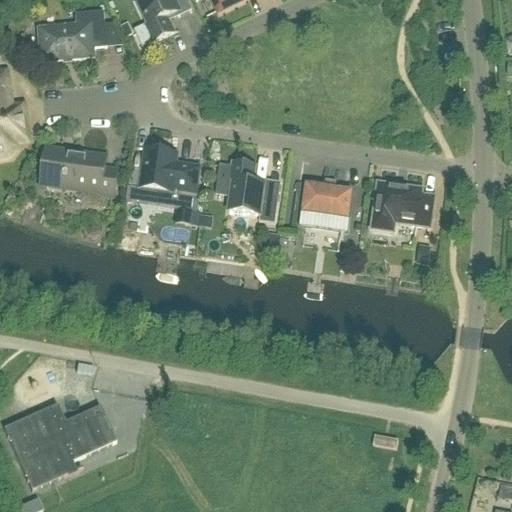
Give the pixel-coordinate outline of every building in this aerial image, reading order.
[(154,45),(154,47),(175,37),(168,22),(177,18),(179,21),(192,15),(185,0),(138,0),(135,2),(149,29),(136,35),(143,50),(154,45)] [(213,0),(221,15),(248,2),(246,0),(213,0)] [(40,34),(43,66),(95,62),(94,53),(108,52),(105,16),(76,18),(77,31),(40,34)] [(129,27),(121,31),(127,42),(134,38),(129,27)] [(0,161),(11,160),(17,152),(16,147),(29,145),(24,110),(12,111),(11,103),(7,100),(5,89),(9,85),(7,77),(0,77),(0,161)] [(100,201),(114,203),(118,175),(105,173),(107,161),(47,153),(42,191),(100,199),(100,201)] [(147,155),(142,194),(172,197),(172,194),(196,197),(200,172),(176,169),(177,159),(175,159),(173,156),(165,155),(162,157),(147,155)] [(254,187),(257,171),(234,167),(233,171),(221,170),(219,184),(233,186),(229,216),(260,220),(260,226),(276,229),(279,207),(263,205),(265,189),(254,187)] [(300,189),(294,229),(347,236),(352,196),(335,194),(336,187),(327,186),(326,193),(300,189)] [(396,228),(431,233),(435,202),(422,200),(423,194),(379,188),(372,234),(394,237),(396,228)] [(200,217),(176,214),(175,227),(199,231),(200,217)] [(201,220),(199,231),(211,232),(212,222),(201,220)] [(94,371),(79,369),(78,378),(93,380),(94,371)] [(68,480),(64,471),(116,447),(100,411),(65,427),(57,409),(4,433),(31,494),(31,496),(68,480)] [(393,443),(383,442),(375,440),(373,450),(397,455),(399,445),(393,443)] [(511,491),(501,490),(499,502),(511,504),(511,491)]
